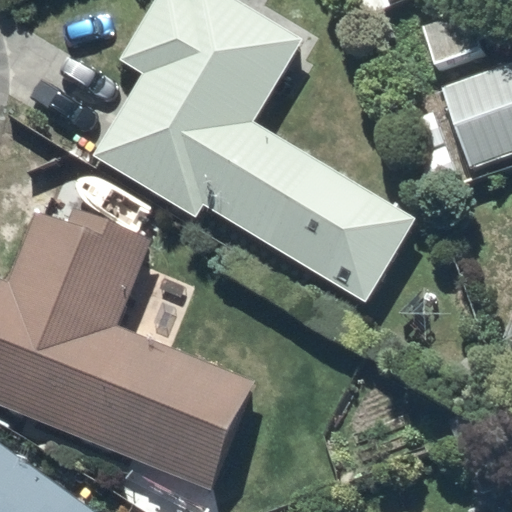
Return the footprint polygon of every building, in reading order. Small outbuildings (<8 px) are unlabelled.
[(422,217),(260,119),(307,37),(243,0),(160,0),(124,58),(147,71),(101,157),(204,216),(210,205),(374,300),(422,217)] [(472,10),(427,26),(440,63),(485,46),(472,10)] [(511,62),(447,84),(474,166),(511,153),(511,62)] [(262,381),(121,323),(156,239),(82,208),(78,222),(43,210),(16,282),(5,277),(0,287),(0,400),(214,487),(262,381)] [(0,511),(102,511),(0,439),(0,428),(6,422),(0,417),(0,511)]
